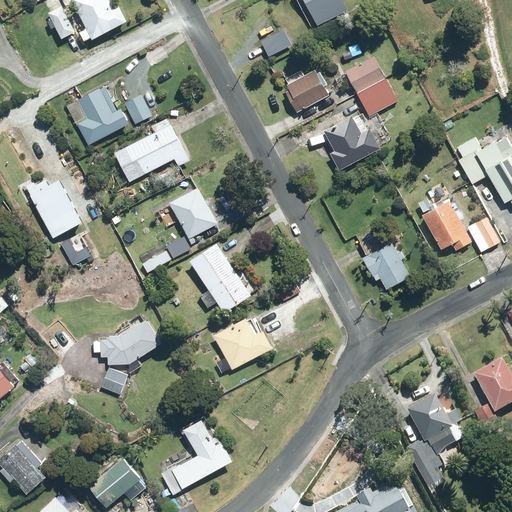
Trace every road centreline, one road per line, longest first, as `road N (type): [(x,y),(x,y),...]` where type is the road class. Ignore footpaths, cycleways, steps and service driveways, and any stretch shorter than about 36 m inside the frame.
road 1 (residential): [(172,0),(373,350)]
road 2 (residential): [(239,511),(299,450),(373,350)]
road 3 (residential): [(373,350),(511,276)]
